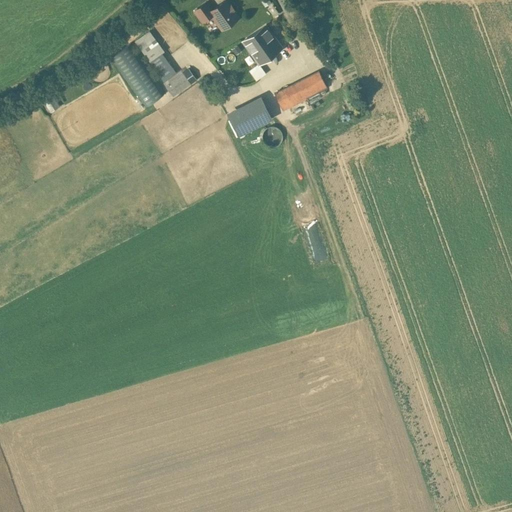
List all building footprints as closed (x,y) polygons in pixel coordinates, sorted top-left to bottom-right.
[(212,10),(210,11),(212,14),(222,28),(237,17),(233,11),(234,10),(231,6),(230,6),(225,0),(212,10)] [(207,2),(194,11),(202,21),(212,14),(210,11),(212,10),(207,2)] [(280,46),(265,26),(244,41),(267,74),(289,58),(280,46)] [(150,61),(161,53),(164,51),(150,32),(136,42),(150,61)] [(286,41),(280,46),(289,58),(295,54),(286,41)] [(165,92),(130,43),(110,58),(133,90),(145,107),(165,92)] [(176,73),(161,53),(150,61),(164,81),(176,73)] [(187,66),(163,83),(173,96),(196,79),(187,66)] [(319,71),(274,93),(282,110),(318,92),(321,97),(330,93),(319,71)] [(51,94),(44,99),(51,111),(59,107),(51,94)] [(265,105),(233,121),(239,132),(270,116),(265,105)] [(263,140),(265,144),(269,147),(273,149),(278,149),(282,147),(285,144),(286,140),(286,135),(285,131),(282,128),(278,126),(274,126),(269,127),(265,130),(263,135),(263,140)]
